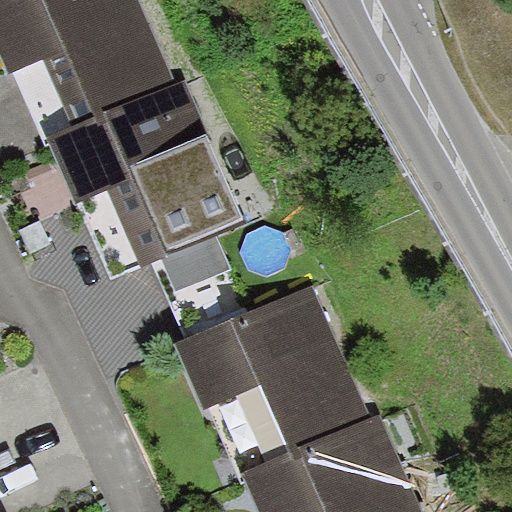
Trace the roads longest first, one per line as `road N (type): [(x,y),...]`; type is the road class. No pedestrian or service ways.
road 1 (secondary): [(378,0),(511,260)]
road 2 (residential): [(133,511),(43,315),(0,291)]
